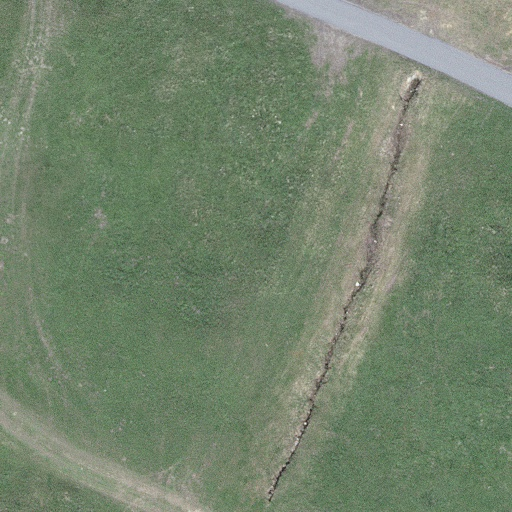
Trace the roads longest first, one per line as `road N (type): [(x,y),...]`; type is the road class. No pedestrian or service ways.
road 1 (track): [(198,511),(30,422),(0,388)]
road 2 (track): [(307,0),(511,94)]
